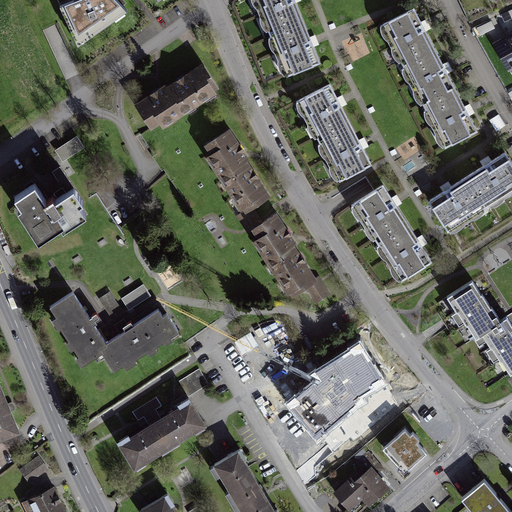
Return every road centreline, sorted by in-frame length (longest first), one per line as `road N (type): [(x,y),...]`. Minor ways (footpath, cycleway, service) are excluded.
road 1 (residential): [(484,432),(363,289),(287,167),(213,0)]
road 2 (residential): [(0,285),(99,511)]
road 3 (residential): [(313,511),(243,400),(213,345),(213,329)]
road 4 (residential): [(511,111),(450,0)]
